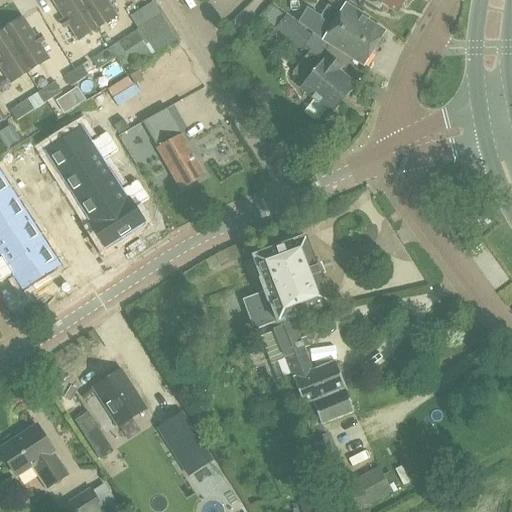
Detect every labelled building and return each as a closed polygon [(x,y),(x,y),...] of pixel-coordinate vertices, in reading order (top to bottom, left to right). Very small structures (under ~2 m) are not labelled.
[(79,40),(98,28),(80,0),(53,0),(65,19),(61,21),(66,28),(69,26),(79,40)] [(80,0),(98,28),(117,15),(108,1),(109,0),(80,0)] [(365,0),(380,8),(383,3),(397,11),(403,0),(365,0)] [(287,16),(272,4),(262,18),(277,29),(287,16)] [(299,22),(324,41),(324,40),(364,65),(385,31),(361,17),(362,14),(347,4),(340,14),(329,7),(323,17),(308,8),(299,22)] [(143,40),(125,52),(116,58),(123,68),(173,36),(160,16),(148,24),(137,31),(143,40)] [(277,29),(303,49),(313,36),(287,16),(277,29)] [(4,31),(29,71),(49,59),(40,45),(44,42),(39,35),(35,38),(23,19),(16,23),(12,23),(7,26),(6,30),(4,31)] [(10,84),(29,71),(4,31),(2,33),(0,32),(0,69),(1,69),(10,84)] [(119,42),(125,52),(143,40),(137,31),(119,42)] [(92,59),(98,69),(116,58),(110,48),(92,59)] [(291,72),(306,84),(303,89),(333,114),(359,83),(343,71),(345,67),(330,55),(325,62),(310,50),(291,72)] [(65,77),(71,87),(89,75),(88,74),(82,65),(65,77)] [(38,94),(44,104),(62,92),(55,82),(38,94)] [(78,88),(58,102),(66,115),(86,101),(78,88)] [(17,120),(35,109),(29,100),(11,111),(17,120)] [(143,121),(158,148),(183,134),(167,107),(143,121)] [(63,128),(68,135),(82,127),(77,119),(76,118),(63,126),(63,128)] [(115,140),(109,130),(94,140),(84,125),(46,150),(61,174),(115,140)] [(15,153),(26,144),(14,130),(4,139),(15,153)] [(158,148),(181,190),(206,176),(183,134),(158,148)] [(115,140),(61,174),(76,198),(115,174),(106,159),(121,149),(115,140)] [(129,165),(121,170),(126,179),(134,174),(135,173),(129,165)] [(0,201),(15,192),(0,167),(0,201)] [(115,174),(76,198),(92,222),(146,188),(140,179),(124,189),(115,174)] [(107,246),(145,222),(136,208),(152,198),(146,188),(92,222),(107,246)] [(0,234),(31,216),(30,216),(15,192),(0,201),(0,234)] [(31,216),(0,234),(0,252),(1,255),(0,255),(0,268),(46,240),(31,216)] [(167,227),(165,224),(162,218),(151,224),(156,233),(167,227)] [(273,307),(278,322),(293,317),(330,303),(306,237),(254,256),(268,292),(254,297),(260,312),(273,307)] [(46,240),(0,268),(0,282),(13,274),(23,288),(61,264),(46,240)] [(216,253),(222,265),(243,254),(238,243),(216,253)] [(511,274),(506,262),(502,264),(495,248),(482,254),(495,285),(511,278),(511,274)] [(27,299),(14,307),(23,321),(36,312),(27,299)] [(293,373),(304,404),(347,388),(336,360),(313,369),(293,317),(278,322),(274,323),(287,358),(272,364),(278,379),(293,373)] [(402,363),(410,373),(421,363),(413,353),(402,363)] [(118,372),(115,368),(104,376),(107,380),(99,385),(108,399),(104,402),(119,425),(146,408),(122,370),(118,372)] [(347,388),(304,404),(315,432),(305,436),(320,462),(326,460),(327,465),(343,459),(332,429),(329,430),(326,421),(355,410),(346,388),(347,388)] [(89,412),(77,420),(102,458),(114,451),(89,412)] [(183,413),(158,429),(189,477),(215,460),(183,413)] [(0,449),(17,476),(33,465),(47,487),(67,474),(53,452),(54,452),(37,425),(0,449)] [(379,466),(333,490),(344,511),(356,511),(393,492),(379,466)] [(63,506),(67,511),(96,511),(102,508),(113,502),(102,484),(94,490),(91,486),(63,506)] [(318,494),(322,503),(329,500),(326,491),(318,494)] [(300,501),(303,511),(318,511),(312,496),(300,501)]
